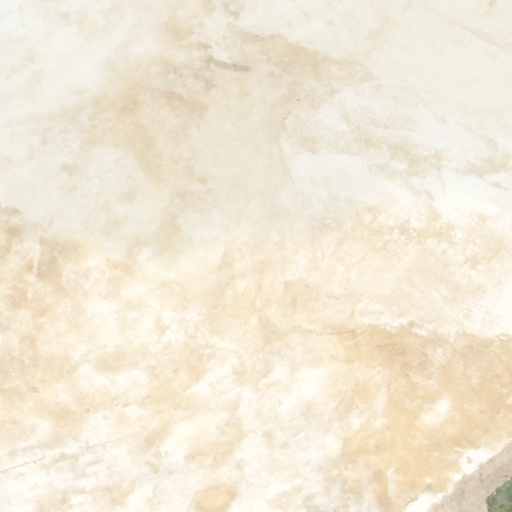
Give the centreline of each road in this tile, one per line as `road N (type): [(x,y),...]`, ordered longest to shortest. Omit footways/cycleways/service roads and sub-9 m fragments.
road 1 (residential): [(0,276),(42,266),(231,109)]
road 2 (residential): [(231,109),(363,0)]
road 3 (residential): [(231,109),(135,0)]
